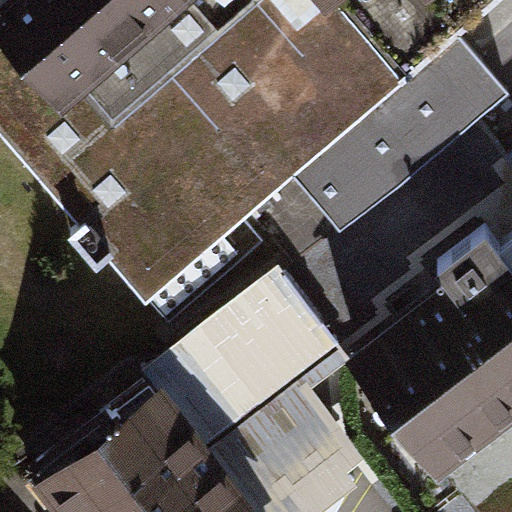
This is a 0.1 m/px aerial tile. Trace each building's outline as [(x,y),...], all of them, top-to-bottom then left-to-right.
[(0,0),(0,129),(139,294),(288,175),(336,228),(507,82),(463,29),(495,0),(0,0)] [(336,228),(284,269),(335,341),(484,224),(501,243),(511,232),(511,160),(480,115),(336,228)] [(482,235),(338,345),(439,487),(511,424),(511,243),(496,257),(482,235)] [(272,264),(150,360),(259,511),(316,511),(358,479),(349,468),(363,456),(298,377),(331,345),(272,264)] [(251,511),(161,394),(37,488),(55,511),(251,511)]
